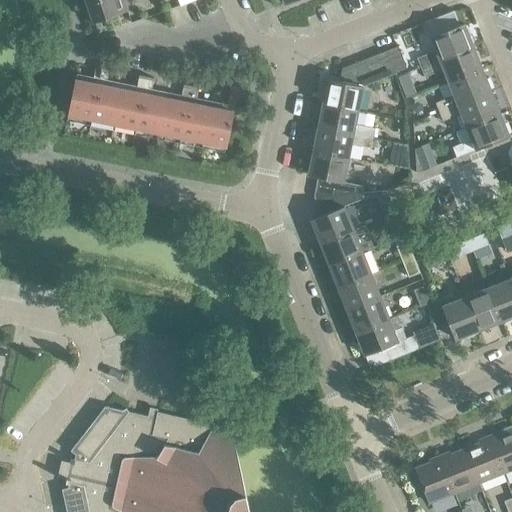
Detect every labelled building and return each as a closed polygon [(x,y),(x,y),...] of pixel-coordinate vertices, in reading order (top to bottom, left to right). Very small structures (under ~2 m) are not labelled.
[(123,0),(92,0),(83,3),(90,23),(127,11),(123,0)] [(417,58),(421,67),(473,47),(472,45),(475,41),(472,35),(468,34),(464,24),(430,37),(436,50),(417,58)] [(398,46),(397,46),(386,50),(395,73),(407,69),(398,46)] [(443,69),(448,82),(482,69),(473,47),(421,67),(424,77),(443,69)] [(395,73),(386,50),(375,55),(384,78),(395,73)] [(384,78),(375,55),(364,59),(373,82),(384,78)] [(373,82),(364,59),(353,64),(363,86),(373,82)] [(99,78),(101,67),(102,62),(96,61),(92,83),(75,79),(68,114),(91,119),(98,84),(99,78)] [(328,79),(323,104),(358,111),(363,86),(353,64),(342,68),(339,81),(328,79)] [(109,69),(101,67),(99,78),(107,80),(109,69)] [(435,102),(438,112),(491,92),(482,69),(448,82),(454,95),(435,102)] [(137,86),(145,87),(147,76),(139,75),(137,86)] [(147,76),(145,87),(152,89),(154,78),(147,76)] [(98,84),(91,119),(113,123),(120,88),(98,84)] [(182,95),(190,96),(192,85),(184,84),(182,95)] [(192,85),(190,96),(197,98),(199,87),(192,85)] [(113,123),(136,128),(143,93),(120,88),(113,123)] [(211,107),(204,142),(227,146),(234,111),(249,114),(253,92),(232,88),(227,110),(211,107)] [(461,114),(466,127),(500,114),(491,92),(438,112),(442,121),(461,114)] [(136,128),(159,133),(166,97),(143,93),(136,128)] [(159,133),(181,137),(188,102),(166,97),(159,133)] [(181,137),(204,142),(211,107),(188,102),(181,137)] [(323,104),(318,127),(373,138),(375,128),(355,124),(358,111),(323,104)] [(500,114),(466,127),(471,140),(452,147),(456,157),(509,137),(500,114)] [(318,127),(313,150),(348,158),(351,144),(371,148),(373,138),(318,127)] [(314,196),(314,197),(362,192),(362,186),(343,182),(348,158),(313,150),(308,175),(318,177),(314,196)] [(311,219),(320,243),(353,229),(344,206),(363,199),(362,192),(314,197),(321,215),(311,219)] [(402,229),(396,212),(384,217),(391,233),(402,229)] [(511,235),(511,221),(497,228),(502,239),(511,235)] [(320,243),(329,265),(362,252),(353,229),(320,243)] [(468,239),(473,251),(488,245),(484,233),(468,239)] [(457,257),(473,251),(468,239),(452,246),(457,257)] [(396,246),(402,261),(414,257),(407,241),(396,246)] [(439,251),(423,257),(427,269),(443,262),(439,251)] [(329,265),(338,287),(371,274),(362,252),(329,265)] [(414,257),(402,261),(408,277),(420,272),(414,257)] [(338,287),(347,309),(380,296),(371,274),(338,287)] [(511,285),(509,279),(487,288),(501,321),(511,316),(511,285)] [(414,290),(420,306),(426,304),(431,301),(425,285),(414,290)] [(487,288),(465,297),(478,330),(501,321),(487,288)] [(347,309),(356,332),(389,319),(380,296),(347,309)] [(431,301),(426,304),(435,326),(448,321),(455,339),(478,330),(465,297),(442,306),(439,298),(431,301)] [(389,319),(356,332),(365,355),(383,347),(388,361),(423,347),(418,334),(406,338),(402,329),(394,332),(389,319)] [(70,458),(65,481),(69,482),(68,487),(61,488),(66,511),(249,511),(248,501),(238,455),(234,437),(211,432),(213,425),(204,423),(157,411),(155,418),(148,416),(130,412),(128,411),(126,408),(122,410),(104,406),(70,450),(75,454),(74,459),(70,458)] [(511,429),(489,438),(503,473),(511,469),(511,429)] [(489,438),(465,448),(479,483),(503,473),(489,438)] [(465,448),(440,458),(455,493),(479,483),(465,448)] [(455,493),(440,458),(415,468),(429,503),(455,493)]
